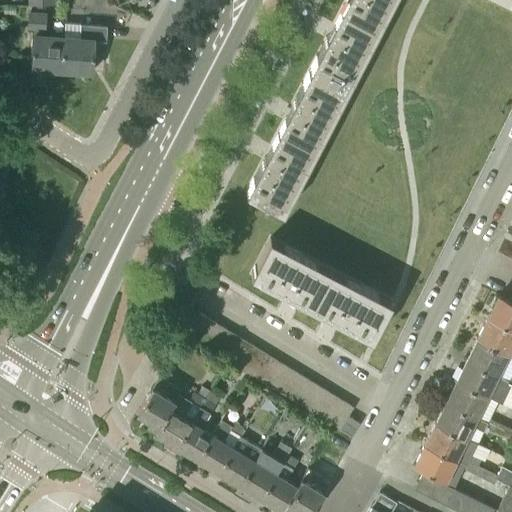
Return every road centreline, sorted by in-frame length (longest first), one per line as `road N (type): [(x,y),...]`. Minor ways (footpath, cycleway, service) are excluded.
road 1 (residential): [(364,467),(511,173)]
road 2 (residential): [(180,0),(98,165),(0,91)]
road 3 (secondary): [(27,417),(139,207)]
road 4 (secondary): [(139,207),(247,0)]
road 5 (residential): [(128,407),(131,337),(204,195)]
road 6 (residential): [(204,195),(306,0)]
road 7 (secondary): [(178,511),(27,417)]
